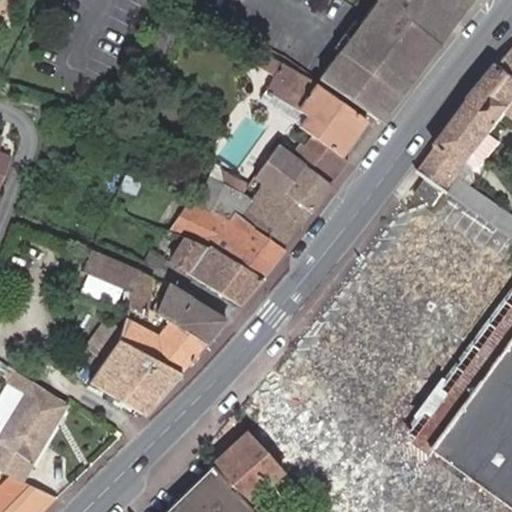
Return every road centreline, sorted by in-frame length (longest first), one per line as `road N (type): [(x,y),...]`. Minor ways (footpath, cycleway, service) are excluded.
road 1 (secondary): [(511,9),(251,343),(82,511)]
road 2 (unknown): [(232,362),(365,511)]
